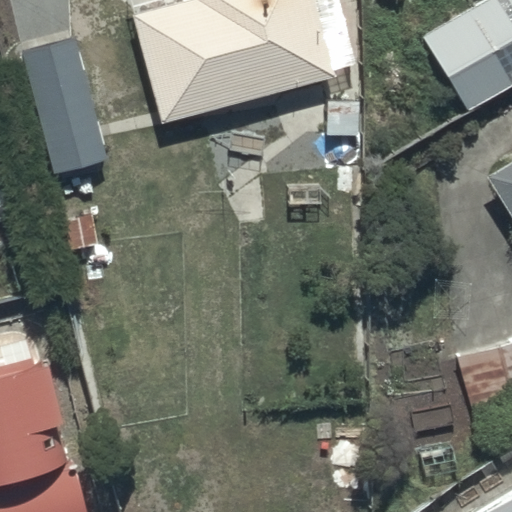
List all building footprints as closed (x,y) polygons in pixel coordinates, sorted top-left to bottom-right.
[(120,0),(153,118),(326,71),(319,46),(343,39),(336,13),(308,20),(302,0),(120,0)] [(511,0),(475,0),(419,34),(464,108),(511,78),(511,0)] [(67,37),(13,52),(47,172),(100,157),(67,37)] [(511,154),(480,174),(511,225),(511,154)] [(511,333),(451,352),(476,433),(511,421),(511,333)] [(0,511),(79,511),(38,352),(24,356),(18,334),(0,339),(0,511)] [(511,511),(511,486),(469,511),(511,511)]
